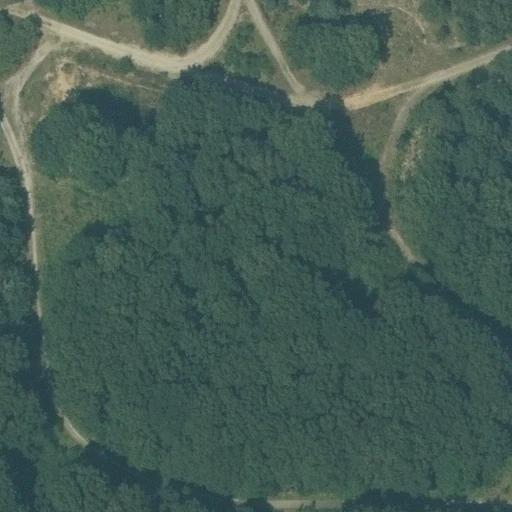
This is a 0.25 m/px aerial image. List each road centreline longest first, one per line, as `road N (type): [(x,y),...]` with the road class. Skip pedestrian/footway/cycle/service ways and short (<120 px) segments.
road 1 (track): [(36,16),(270,100),(318,104),(403,248),(511,335)]
road 2 (track): [(241,0),(261,43),(318,104)]
road 3 (track): [(70,30),(27,78),(7,132)]
